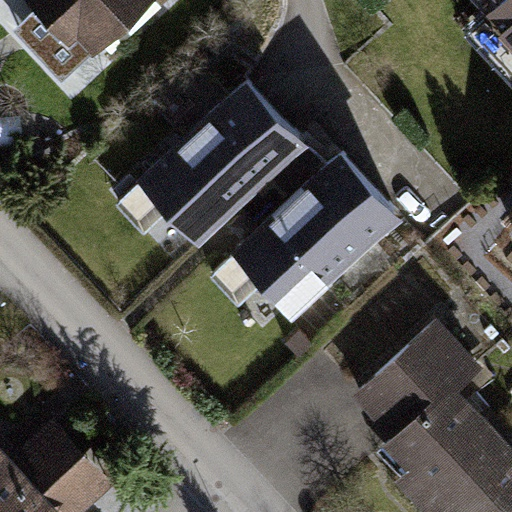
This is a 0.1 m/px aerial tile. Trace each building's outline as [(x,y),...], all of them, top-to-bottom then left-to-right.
[(20,0),(86,69),(161,0),(20,0)] [(511,0),(458,0),(511,55),(511,0)] [(309,144),(248,78),(138,181),(199,246),(309,144)] [(401,217),(341,151),(230,252),(291,318),(401,217)] [(479,362),(435,314),(356,387),(392,427),(378,439),(444,511),(494,511),(511,496),(511,444),(456,383),(479,362)] [(55,421),(19,455),(0,435),(0,511),(92,511),(119,487),(55,421)]
